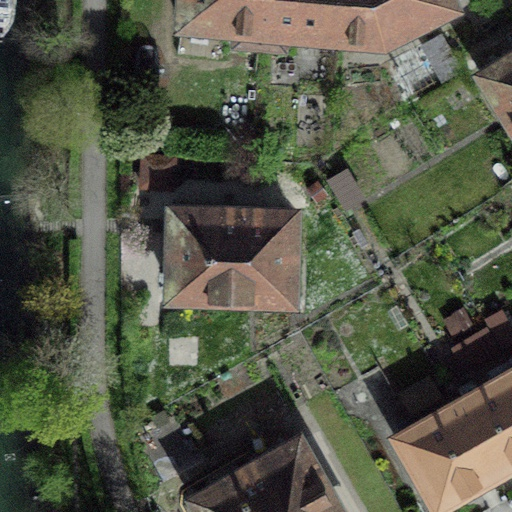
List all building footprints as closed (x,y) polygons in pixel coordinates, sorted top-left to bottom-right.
[(179,0),(177,28),(262,34),(264,0),(179,0)] [(264,0),(262,34),(339,40),(341,0),(264,0)] [(341,0),(339,40),(387,43),(457,8),(452,0),(341,0)] [(511,56),(468,81),(511,158),(511,56)] [(318,210),(176,206),(173,318),(314,323),(318,210)] [(511,380),(466,406),(511,487),(511,380)] [(484,511),(511,496),(511,487),(466,406),(402,442),(441,511),(484,511)] [(359,511),(314,430),(194,497),(202,511),(359,511)]
